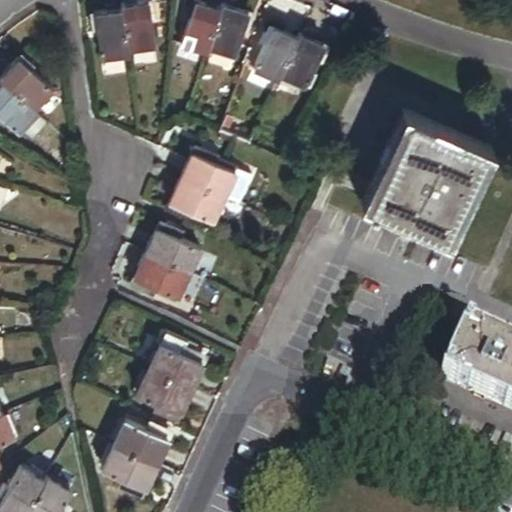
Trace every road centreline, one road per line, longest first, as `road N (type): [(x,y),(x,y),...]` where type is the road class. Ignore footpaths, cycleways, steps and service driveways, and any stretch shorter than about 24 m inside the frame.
road 1 (residential): [(264,380),(285,380),(511,484)]
road 2 (residential): [(349,0),(511,58)]
road 3 (residential): [(264,380),(247,392),(190,511)]
